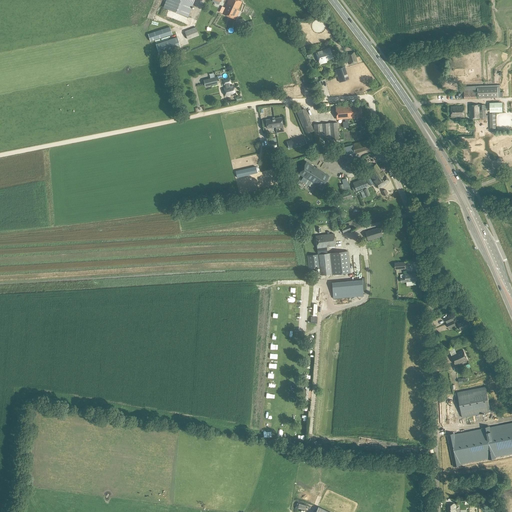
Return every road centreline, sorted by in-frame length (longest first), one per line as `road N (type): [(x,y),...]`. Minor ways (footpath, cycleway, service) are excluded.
road 1 (track): [(0,156),(268,100),(369,96)]
road 2 (unclassified): [(436,511),(427,253),(411,213)]
road 3 (primary): [(428,135),(332,0)]
road 4 (primary): [(457,194),(511,313)]
road 5 (unclassified): [(411,213),(369,96)]
